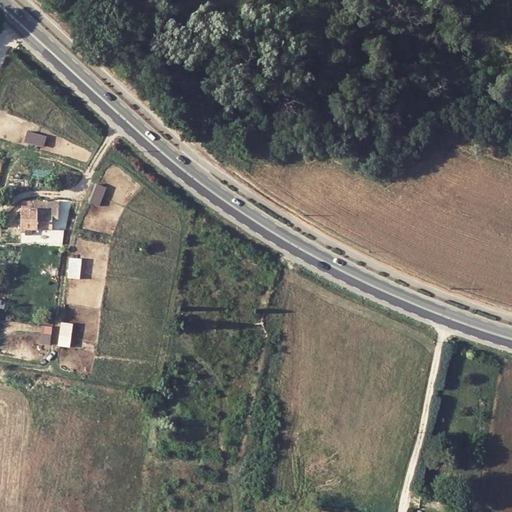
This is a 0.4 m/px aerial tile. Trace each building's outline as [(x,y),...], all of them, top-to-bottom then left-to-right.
[(43,147),(47,136),(28,130),(24,141),(43,147)] [(101,205),(106,186),(95,184),(91,203),(101,205)] [(53,217),(59,217),(58,201),(22,201),(22,228),(53,228),(53,217)] [(67,277),(80,278),(81,258),(69,257),(67,277)] [(61,321),(58,346),(70,347),(73,323),(61,321)] [(41,343),(51,343),(52,326),(41,325),(41,343)]
